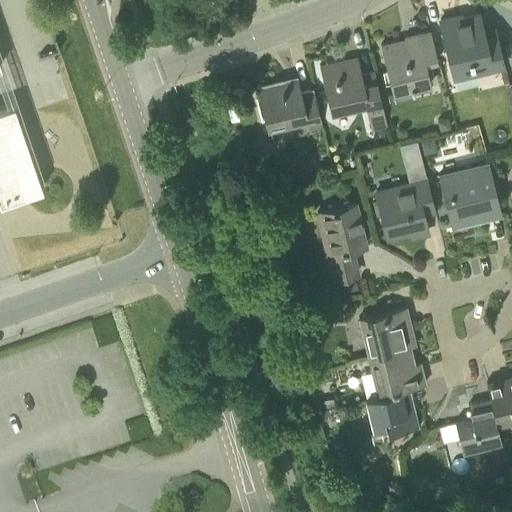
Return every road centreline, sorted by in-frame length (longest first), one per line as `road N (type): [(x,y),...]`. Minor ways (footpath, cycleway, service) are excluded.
road 1 (unclassified): [(260,511),(176,254)]
road 2 (residential): [(511,304),(468,354),(447,347),(441,297),(497,278)]
road 3 (unclassified): [(0,314),(176,254)]
road 4 (unclassified): [(176,254),(120,83)]
road 5 (residential): [(191,59),(352,0)]
